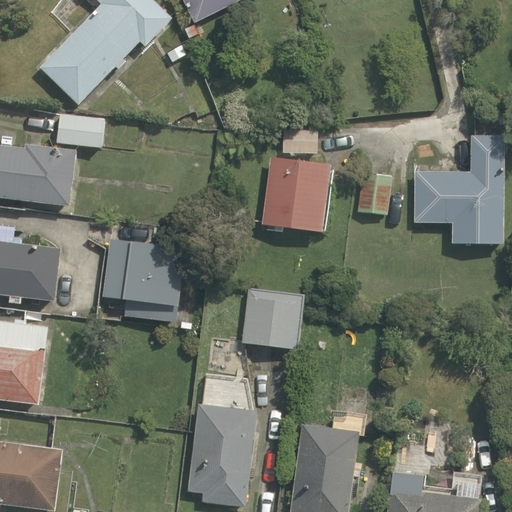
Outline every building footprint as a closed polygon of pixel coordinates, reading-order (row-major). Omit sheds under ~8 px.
[(41,70),(80,107),(141,44),(147,50),(175,21),(152,0),(95,0),(103,7),(41,70)] [(184,0),(197,25),(247,0),(184,0)] [(166,54),(172,63),(187,54),(181,45),(166,54)] [(58,144),(103,150),(106,120),(62,115),(58,144)] [(284,154),(318,155),(319,131),(284,131),(284,154)] [(416,171),(414,223),(452,224),(451,241),(502,243),(506,138),(472,136),(470,173),(416,171)] [(26,149),(0,146),(0,198),(13,200),(12,207),(27,209),(28,203),(71,208),(78,152),(27,145),(26,149)] [(263,226),(322,233),(331,167),(271,160),(263,226)] [(359,214),(387,217),(393,178),(364,174),(359,214)] [(15,239),(16,229),(0,226),(0,295),(11,297),(10,303),(21,305),(21,298),(57,303),(63,250),(22,245),(22,240),(15,239)] [(100,294),(122,296),(120,314),(175,319),(178,283),(182,244),(106,237),(100,294)] [(303,288),(247,282),(240,338),(297,344),(303,288)] [(0,401),(41,406),(51,329),(0,322),(0,401)] [(190,487),(201,488),(200,500),(244,504),(247,468),(253,401),(198,396),(190,487)] [(422,447),(393,445),(388,511),(480,511),(484,467),(456,466),(459,414),(424,412),(422,447)] [(342,511),(354,428),(302,421),(290,511),(292,511),(342,511)] [(61,444),(0,437),(0,503),(0,500),(54,506),(61,444)]
